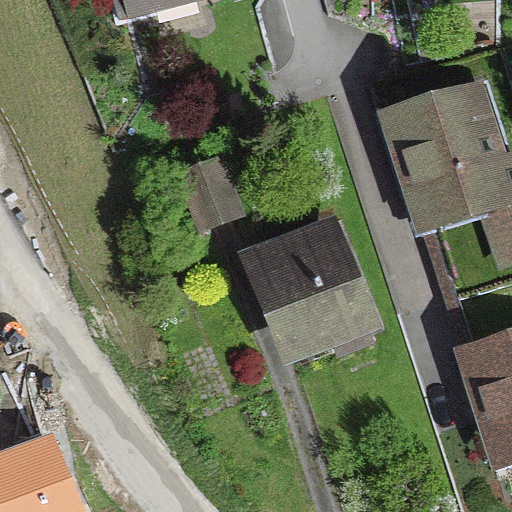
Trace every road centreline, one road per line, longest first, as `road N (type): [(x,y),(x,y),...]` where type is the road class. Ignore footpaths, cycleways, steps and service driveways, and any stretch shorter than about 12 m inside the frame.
road 1 (residential): [(294,0),(448,425)]
road 2 (tertiary): [(0,250),(186,511)]
